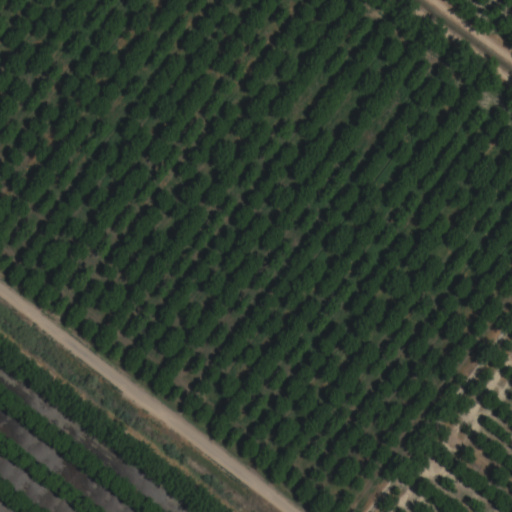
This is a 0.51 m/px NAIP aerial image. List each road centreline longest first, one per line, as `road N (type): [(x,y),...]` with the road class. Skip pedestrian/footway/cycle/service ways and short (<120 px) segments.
road 1 (track): [(285,511),(0,296)]
road 2 (track): [(228,511),(0,338)]
road 3 (track): [(511,75),(411,0)]
